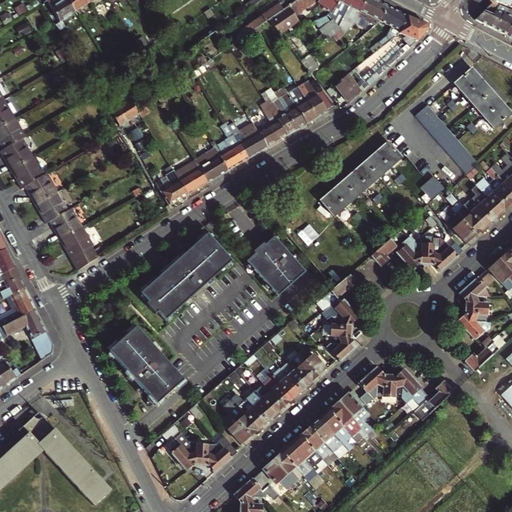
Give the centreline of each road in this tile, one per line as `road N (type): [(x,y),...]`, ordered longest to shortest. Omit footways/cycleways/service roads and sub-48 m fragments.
road 1 (residential): [(54,302),(364,108),(451,23)]
road 2 (residential): [(193,511),(388,339)]
road 3 (residential): [(80,353),(161,511)]
